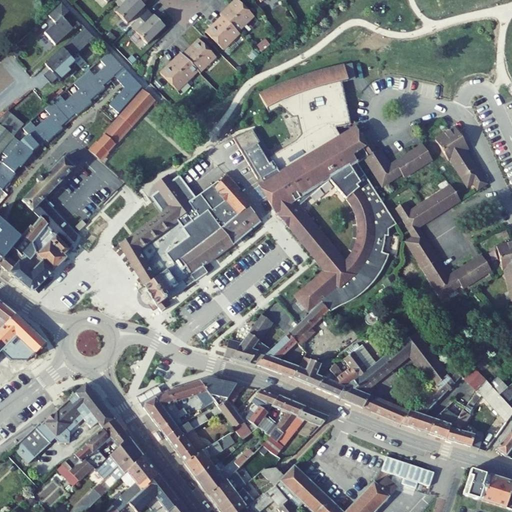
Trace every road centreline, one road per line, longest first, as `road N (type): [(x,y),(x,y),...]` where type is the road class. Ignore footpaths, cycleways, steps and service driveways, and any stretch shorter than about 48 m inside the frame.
road 1 (tertiary): [(109,334),(146,336),(191,359),(511,470)]
road 2 (secondary): [(199,511),(99,363)]
road 3 (residential): [(511,210),(467,117),(423,102)]
